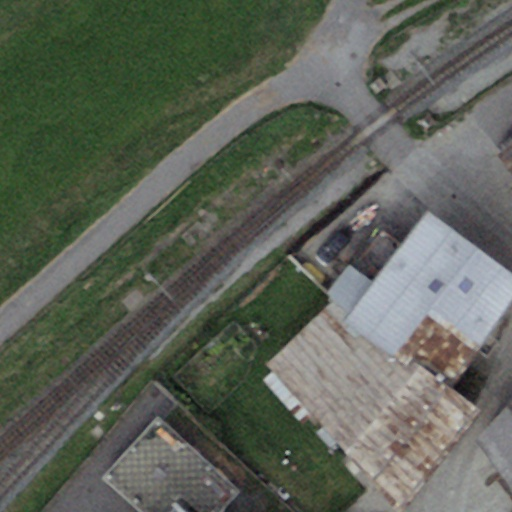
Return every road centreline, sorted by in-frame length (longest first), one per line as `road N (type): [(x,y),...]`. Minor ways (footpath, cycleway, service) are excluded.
road 1 (residential): [(511,249),(431,179),(319,60)]
road 2 (residential): [(435,511),(440,488),(511,374)]
